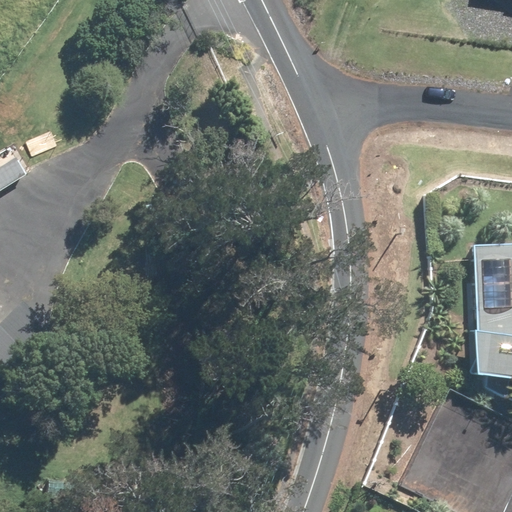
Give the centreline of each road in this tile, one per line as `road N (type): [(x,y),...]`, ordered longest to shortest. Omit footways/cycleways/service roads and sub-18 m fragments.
road 1 (residential): [(317,109),(337,170),(349,250),(344,351),(318,441),(286,511)]
road 2 (unknown): [(255,0),(197,46),(16,280)]
road 3 (residential): [(317,109),(382,97),(511,115)]
road 4 (residential): [(263,0),(317,109)]
